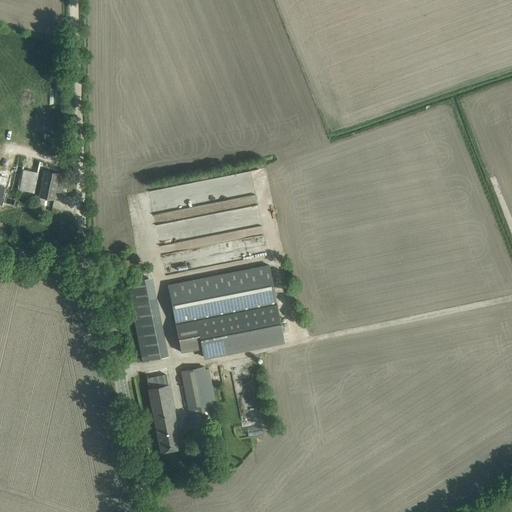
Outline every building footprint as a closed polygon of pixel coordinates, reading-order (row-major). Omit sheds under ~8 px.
[(37,191),(39,170),(25,169),(23,179),(22,179),(21,190),(37,191)] [(39,197),(54,200),(59,174),(44,170),(39,197)] [(177,224),(180,240),(247,228),(248,236),(263,233),(253,180),(262,178),(260,170),(200,181),(201,188),(211,187),(213,199),(227,197),(230,214),(177,224)] [(61,174),(58,190),(63,191),(66,175),(61,174)] [(153,212),(182,208),(178,186),(149,190),(153,212)] [(42,223),(41,228),(47,229),(47,232),(56,233),(57,226),(42,223)] [(269,266),(168,285),(181,352),(201,348),(203,359),(284,343),(269,266)] [(148,278),(127,283),(142,361),(164,357),(148,278)] [(205,369),(205,367),(180,372),(192,428),(216,424),(212,408),(217,407),(209,368),(205,369)] [(178,432),(167,374),(146,379),(161,452),(178,449),(174,433),(178,432)]
